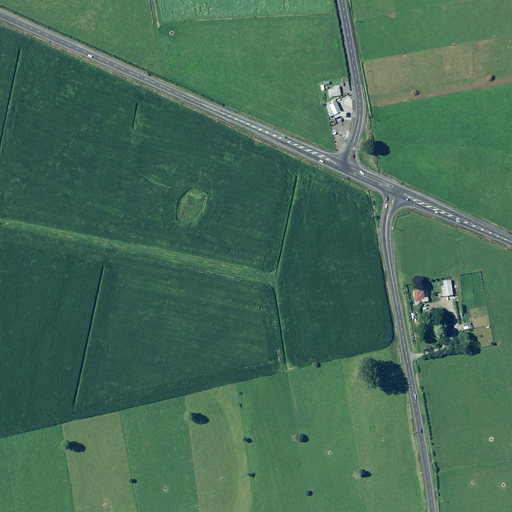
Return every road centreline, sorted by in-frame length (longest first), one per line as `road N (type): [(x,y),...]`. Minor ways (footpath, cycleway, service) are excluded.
road 1 (trunk): [(0,15),(344,168)]
road 2 (primary): [(432,511),(386,246),(397,190)]
road 3 (primary): [(344,168),(360,109),(342,0)]
road 4 (trunk): [(397,190),(511,241)]
